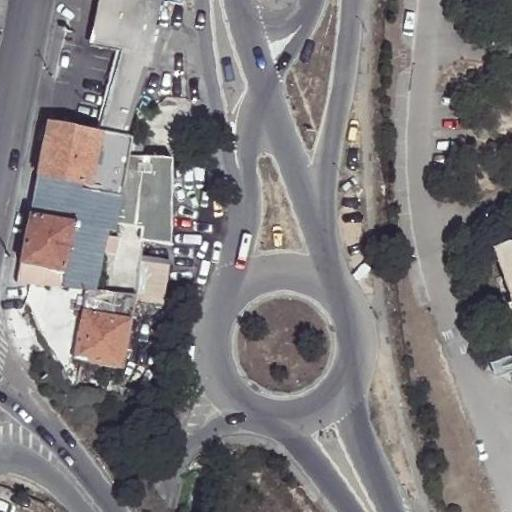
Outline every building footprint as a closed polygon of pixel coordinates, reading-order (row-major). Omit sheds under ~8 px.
[(86,0),(62,122),(127,134),(148,65),(154,66),(162,28),(156,26),(160,0),(86,0)] [(101,132),(47,122),(38,174),(90,184),(101,132)] [(101,132),(90,184),(122,190),(129,151),(132,138),(101,132)] [(132,138),(129,151),(141,153),(144,139),(132,138)] [(113,194),(93,191),(88,215),(108,218),(113,194)] [(32,199),(29,213),(39,215),(42,201),(32,199)] [(45,216),(72,221),(75,207),(48,202),(45,216)] [(29,213),(20,261),(63,270),(72,221),(45,216),(39,215),(29,213)] [(511,242),(493,249),(511,301),(504,304),(509,319),(511,318),(511,242)] [(114,292),(85,290),(81,310),(110,315),(114,292)] [(130,319),(135,294),(114,292),(110,315),(130,319)] [(110,315),(81,310),(71,358),(120,367),(130,319),(110,315)]
